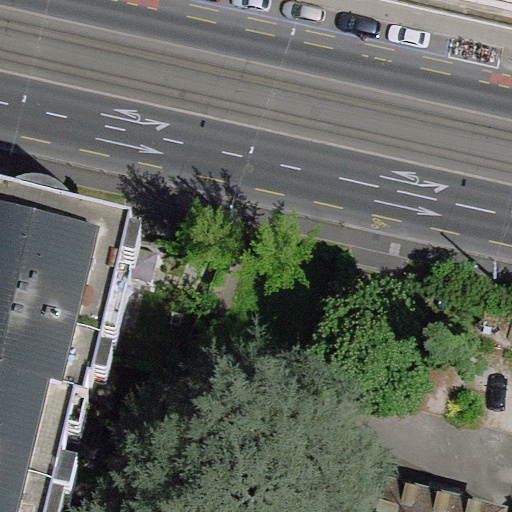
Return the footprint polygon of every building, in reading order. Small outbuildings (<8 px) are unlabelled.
[(511,0),(440,0),(511,16),(511,0)] [(14,211),(73,225),(67,214),(59,207),(45,202),(32,202),(21,205),(14,211)] [(0,398),(78,417),(87,420),(91,400),(95,401),(134,240),(73,225),(14,211),(0,207),(0,398)] [(0,511),(54,511),(56,507),(63,478),(78,417),(0,398),(0,511)] [(79,482),(63,478),(56,507),(72,511),(79,482)] [(461,511),(385,493),(380,511),(461,511)]
